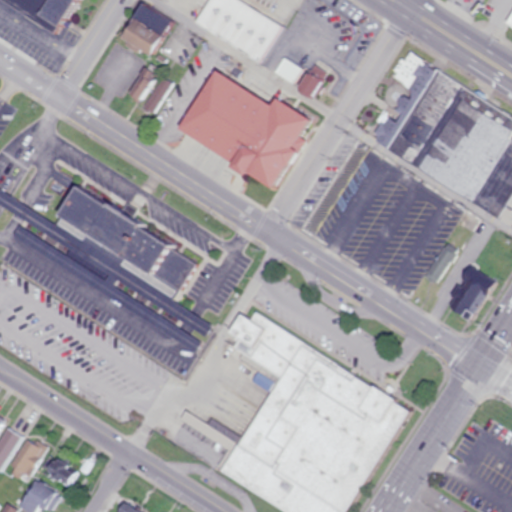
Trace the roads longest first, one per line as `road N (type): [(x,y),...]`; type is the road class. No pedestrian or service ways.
road 1 (secondary): [(511,385),(0,64)]
road 2 (residential): [(409,9),(263,234)]
road 3 (secondary): [(220,511),(0,369)]
road 4 (primary): [(511,304),(380,511)]
road 5 (secondary): [(511,74),(409,9)]
